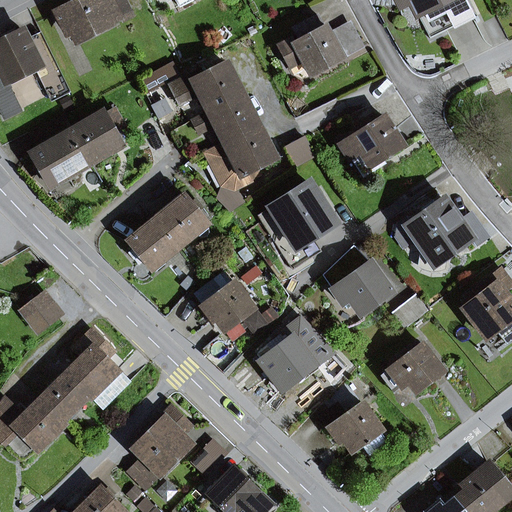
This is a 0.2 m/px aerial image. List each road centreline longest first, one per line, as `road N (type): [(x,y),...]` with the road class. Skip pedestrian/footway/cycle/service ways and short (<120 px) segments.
road 1 (tertiary): [(176,364),(0,188)]
road 2 (tertiary): [(327,511),(176,364)]
road 3 (residential): [(33,511),(162,392),(176,364)]
road 4 (residential): [(511,402),(371,511)]
road 5 (residential): [(417,99),(457,165),(511,228)]
